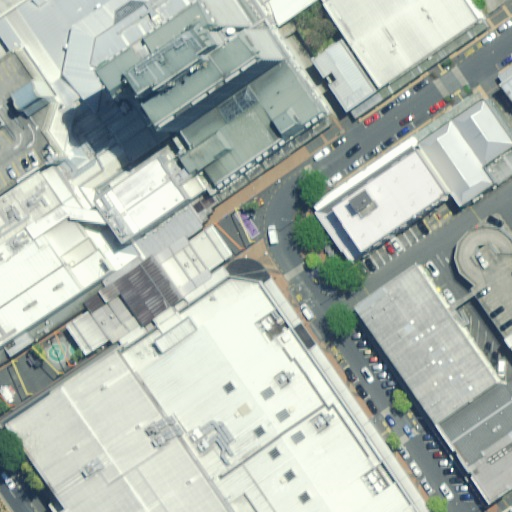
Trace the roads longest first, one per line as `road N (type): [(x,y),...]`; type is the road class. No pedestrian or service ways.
road 1 (tertiary): [(482,64),(297,187),(277,214)]
road 2 (unclassified): [(466,511),(322,308)]
road 3 (unclassified): [(322,308),(511,184)]
